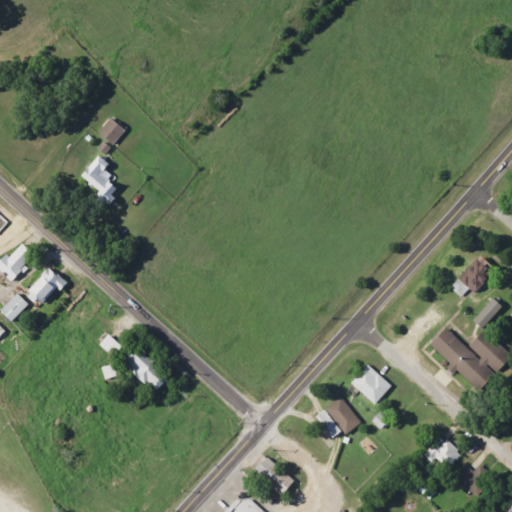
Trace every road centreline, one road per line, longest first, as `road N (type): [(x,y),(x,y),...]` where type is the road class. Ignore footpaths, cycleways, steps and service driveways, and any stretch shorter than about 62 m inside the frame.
road 1 (secondary): [(185,511),(511,157)]
road 2 (secondary): [(258,426),(0,180)]
road 3 (residential): [(511,468),(354,324)]
